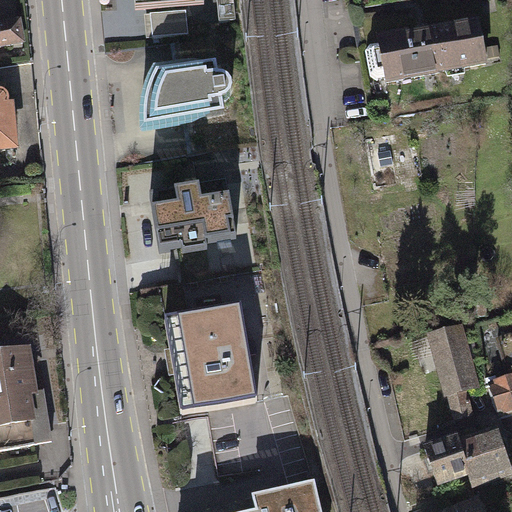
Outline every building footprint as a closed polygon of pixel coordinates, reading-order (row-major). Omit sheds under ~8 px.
[(206,0),(134,0),(137,19),(145,18),(148,42),(190,37),(187,13),(208,11),(206,0)] [(476,15),(371,34),(380,84),(485,65),(476,15)] [(0,56),(30,53),(26,26),(0,29),(0,56)] [(219,65),(157,76),(146,104),(141,140),(230,123),(228,109),(238,104),(240,94),(233,84),(223,82),(219,65)] [(16,92),(0,94),(0,160),(23,159),(16,92)] [(394,123),(357,133),(373,192),(410,182),(394,123)] [(159,246),(161,258),(209,250),(232,246),(238,245),(236,230),(235,224),(233,214),(232,206),(229,190),(200,195),(176,199),(152,203),(155,221),(159,246)] [(236,307),(158,321),(176,416),(253,402),(236,307)] [(460,326),(426,336),(452,421),(474,414),(467,390),(479,386),(460,326)] [(33,350),(0,355),(0,456),(56,448),(47,394),(40,396),(33,350)] [(511,376),(496,381),(497,385),(491,387),(499,411),(504,410),(505,414),(511,412),(511,376)] [(511,469),(499,432),(461,445),(472,476),(476,488),(511,475),(511,469)] [(459,439),(426,451),(439,487),(472,476),(461,445),(459,439)] [(252,509),(237,511),(320,511),(313,480),(249,495),(252,509)] [(488,511),(484,500),(454,511),(488,511)]
